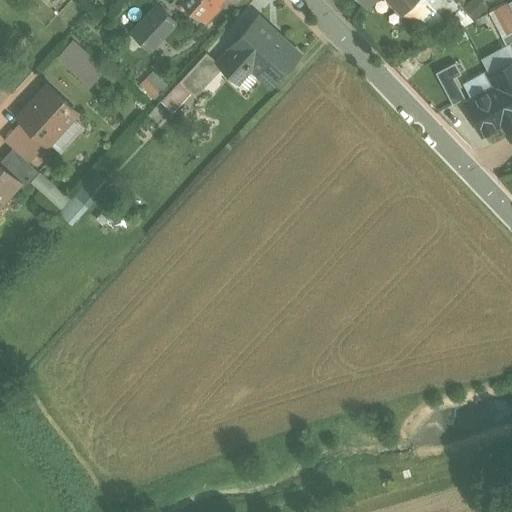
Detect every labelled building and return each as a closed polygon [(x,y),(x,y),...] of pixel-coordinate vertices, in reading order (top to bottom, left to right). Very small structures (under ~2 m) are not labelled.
[(184,0),(207,21),(220,7),(218,5),(222,0),(184,0)] [(362,0),(369,6),(375,0),(396,0),(406,10),(416,0),(362,0)] [(424,0),(434,10),(425,19),(436,31),(462,6),(455,0),(424,0)] [(486,0),(473,0),(469,6),(480,16),(491,4),(486,0)] [(160,5),(133,34),(150,50),(162,38),(156,33),(172,16),(160,5)] [(257,20),(219,61),(224,67),(237,79),(251,64),(260,71),(258,73),(272,86),(301,55),(285,40),(282,43),(257,20)] [(511,32),(503,37),(511,53),(511,32)] [(94,86),(109,70),(77,40),(62,56),(94,86)] [(204,57),(181,82),(196,95),(224,67),(219,62),(214,67),(204,57)] [(456,62),(437,72),(454,104),(466,97),(455,77),(462,73),(456,62)] [(511,63),(491,75),(497,86),(467,102),(484,133),(504,122),(506,125),(511,122),(511,63)] [(143,83),(157,97),(172,84),(158,69),(143,83)] [(49,85),(19,117),(23,120),(48,143),(49,144),(78,113),(49,85)] [(48,143),(23,120),(5,139),(14,148),(30,162),(48,143)] [(30,162),(14,148),(0,162),(0,163),(20,182),(20,183),(25,189),(41,172),(30,162)] [(0,197),(10,187),(13,190),(20,183),(20,182),(0,163),(0,197)] [(66,207),(75,196),(43,171),(34,182),(66,207)] [(77,224),(99,199),(85,187),(63,211),(77,224)]
